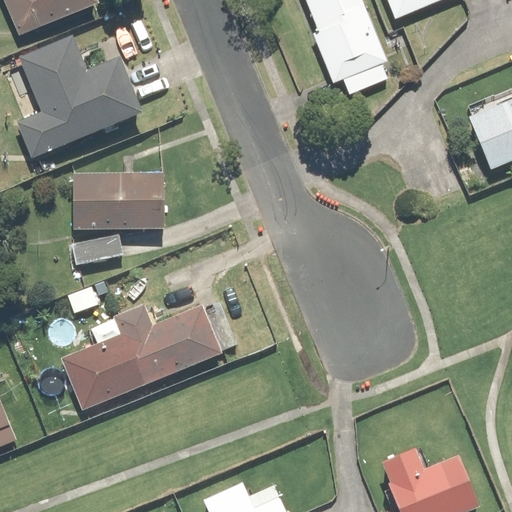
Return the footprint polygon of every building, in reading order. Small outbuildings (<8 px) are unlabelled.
[(0,0),(17,37),(100,2),(98,0),(0,0)] [(384,61),(359,0),(301,0),(314,30),(309,32),(329,83),(341,78),(347,94),(385,79),(379,63),(384,61)] [(383,0),(391,19),(440,0),(383,0)] [(14,125),(28,161),(139,116),(115,59),(81,73),(67,39),(15,60),(38,115),(14,125)] [(511,99),(465,120),(488,173),(511,162),(511,99)] [(159,176),(71,176),(71,233),(159,233),(159,176)] [(117,236),(71,245),(76,267),(121,257),(117,236)] [(58,362),(79,413),(218,357),(198,308),(150,328),(141,307),(109,319),(117,338),(58,362)] [(0,446),(13,442),(0,411),(0,446)] [(377,466),(395,511),(468,511),(474,510),(454,460),(419,474),(410,453),(377,466)] [(239,486),(200,503),(203,511),(282,511),(277,500),(250,511),(239,486)]
